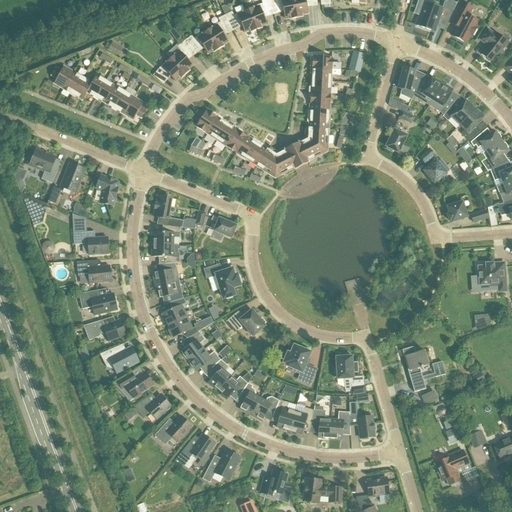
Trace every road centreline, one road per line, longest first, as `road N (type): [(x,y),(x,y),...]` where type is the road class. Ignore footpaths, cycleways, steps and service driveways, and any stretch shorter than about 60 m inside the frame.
road 1 (residential): [(398,451),(300,455),(243,434),(195,399),(146,328),(134,283),(131,233),(143,172)]
road 2 (residential): [(398,451),(370,343),(303,331),(279,313),(256,278),(251,217),(143,172)]
road 3 (residential): [(143,172),(188,101),(250,66),(322,35),(395,41)]
road 4 (residential): [(511,233),(434,238),(408,185),(371,160),(395,41)]
road 5 (tertiary): [(75,511),(0,301)]
road 6 (residential): [(395,41),(475,87),(511,127)]
